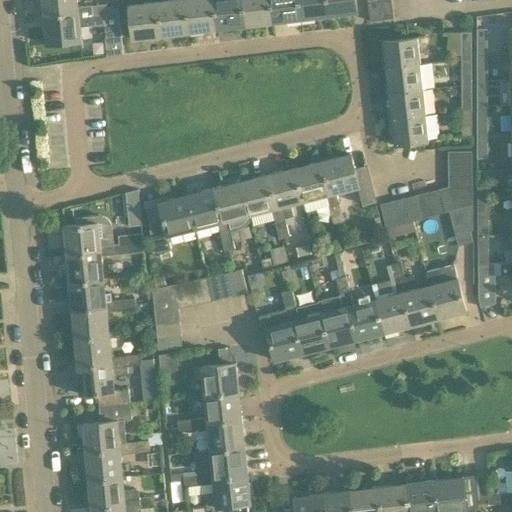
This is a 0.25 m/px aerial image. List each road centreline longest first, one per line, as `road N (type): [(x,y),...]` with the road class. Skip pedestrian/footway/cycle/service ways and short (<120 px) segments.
road 1 (residential): [(80,192),(359,117),(352,49),(342,38),(85,67),(72,76)]
road 2 (residential): [(511,326),(297,379),(274,394),(268,410),(282,459),(306,465),(511,437)]
road 3 (residential): [(42,511),(13,211)]
